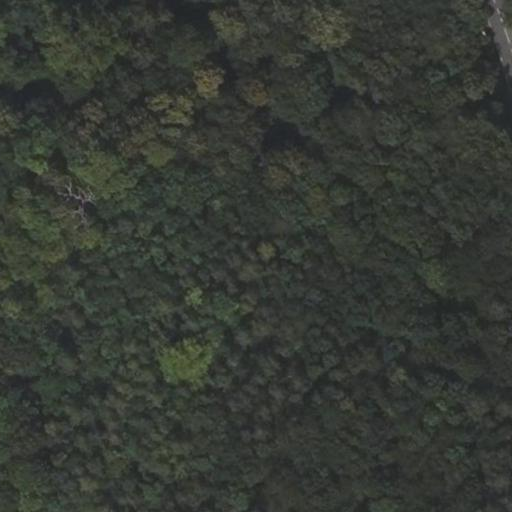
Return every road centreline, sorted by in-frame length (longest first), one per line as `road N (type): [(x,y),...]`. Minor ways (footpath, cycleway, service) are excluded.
road 1 (unknown): [(143,0),(355,153),(439,325),(494,511)]
road 2 (unknown): [(355,153),(307,191),(65,511)]
